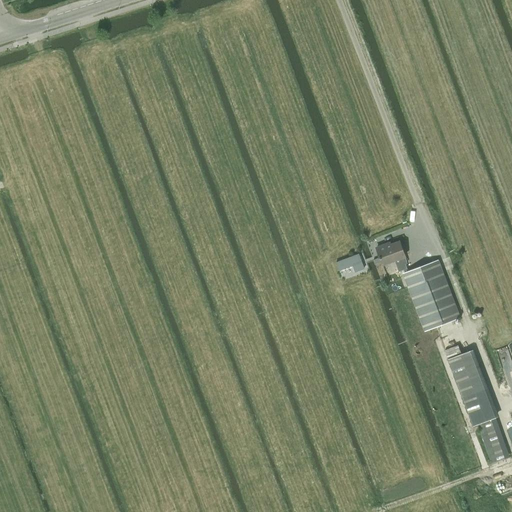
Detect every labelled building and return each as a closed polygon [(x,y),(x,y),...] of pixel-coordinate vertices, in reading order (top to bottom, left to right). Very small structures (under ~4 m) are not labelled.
[(385,245),(377,248),(380,257),(382,262),(383,265),(395,261),(399,272),(408,269),(405,262),(407,261),(400,242),(386,247),(385,245)] [(361,268),(363,267),(358,254),(340,261),(336,263),(338,270),(342,268),(353,264),(355,270),(361,268)] [(439,260),(402,273),(408,287),(424,331),(430,329),(461,317),(439,260)] [(494,418),(496,418),(499,417),(473,349),(448,359),(473,426),(478,425),(486,422),(491,420),(493,419),(494,418)] [(486,422),(478,425),(482,436),(491,464),(510,458),(496,418),(494,418),(493,419),(491,420),(486,422)]
